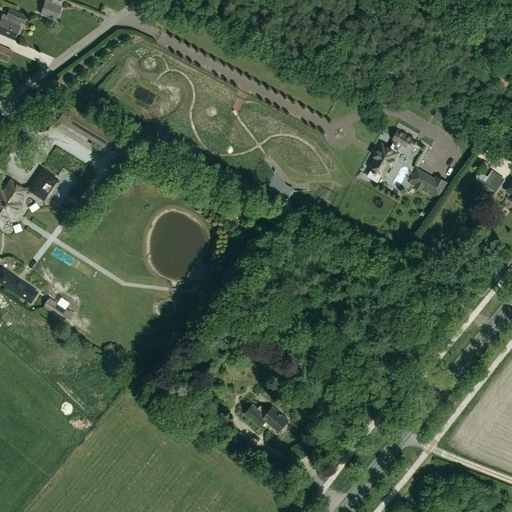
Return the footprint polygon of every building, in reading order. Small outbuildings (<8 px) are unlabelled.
[(52,3),(52,0),(44,0),(40,14),(57,20),(61,6),(52,3)] [(19,26),(20,23),(23,24),(26,16),(9,9),(6,15),(3,14),(1,18),(0,18),(0,34),(14,40),(20,26),(19,26)] [(0,45),(0,59),(7,63),(12,51),(0,45)] [(102,147),(103,147),(113,131),(68,103),(58,119),(93,141),(91,144),(99,150),(102,147)] [(447,114),(438,109),(435,116),(444,121),(447,114)] [(371,166),(373,167),(371,172),(375,174),(377,176),(377,175),(381,177),(383,173),(385,174),(390,165),(392,166),(395,160),(394,160),(398,153),(397,152),(402,144),(408,147),(413,139),(398,131),(394,139),(395,140),(390,148),(383,144),(379,151),(378,150),(375,156),(376,157),(371,166)] [(511,170),(505,165),(493,180),(502,186),(511,172),(511,170)] [(434,177),(416,167),(408,182),(414,186),(413,188),(421,192),(422,190),(438,200),(448,182),(435,175),(434,177)] [(10,180),(0,194),(0,225),(0,221),(5,215),(10,219),(20,204),(16,202),(22,194),(33,192),(42,198),(55,179),(43,171),(32,186),(21,188),(10,180)] [(0,281),(28,301),(34,293),(8,274),(7,272),(4,270),(2,270),(1,270),(0,271),(0,281)] [(71,313),(64,308),(56,303),(49,298),(43,307),(65,322),(71,313)] [(260,405),(258,409),(252,404),(245,414),(260,426),(265,420),(279,431),(288,420),(272,407),(268,411),(260,405)] [(248,437),(240,432),(234,438),(242,444),(248,437)]
